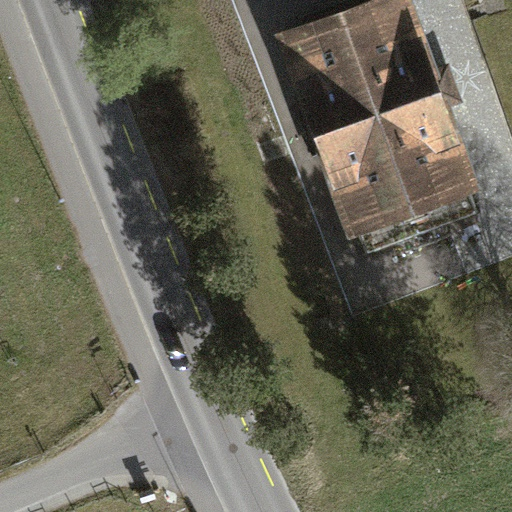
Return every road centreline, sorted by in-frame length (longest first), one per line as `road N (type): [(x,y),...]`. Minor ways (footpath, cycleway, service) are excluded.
road 1 (secondary): [(50,0),(208,405)]
road 2 (residential): [(208,405),(0,500)]
